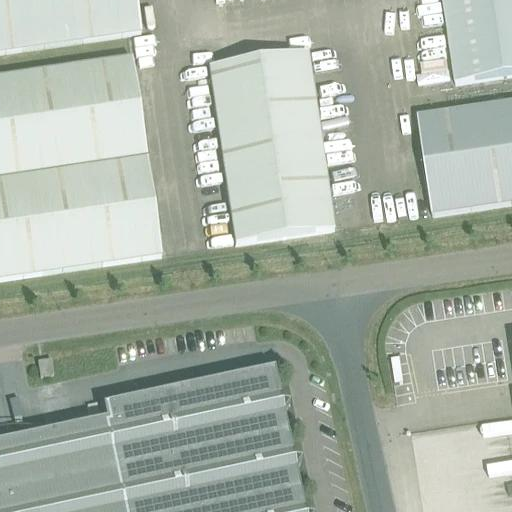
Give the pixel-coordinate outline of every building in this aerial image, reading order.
[(0,0),(0,56),(141,35),(135,0),(0,0)] [(511,0),(442,0),(456,88),(511,79),(511,0)] [(307,56),(208,71),(234,249),(333,234),(307,56)] [(0,80),(0,284),(161,261),(131,62),(0,80)] [(511,106),(417,121),(432,220),(511,207),(511,106)] [(50,363),(37,365),(40,380),(53,378),(50,363)] [(0,511),(303,511),(295,473),(300,464),(292,458),(282,416),(288,408),(279,402),(273,373),(102,410),(105,424),(0,446),(0,511)]
